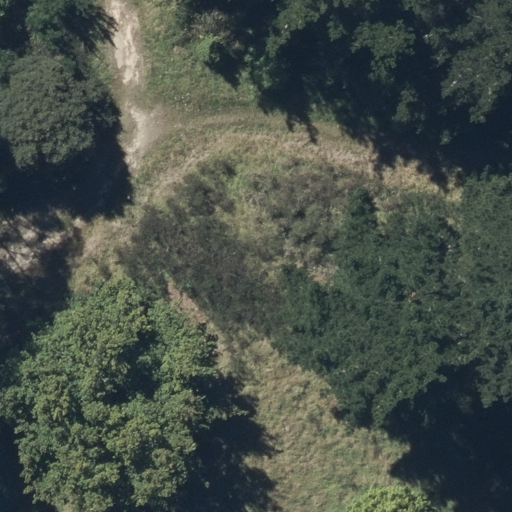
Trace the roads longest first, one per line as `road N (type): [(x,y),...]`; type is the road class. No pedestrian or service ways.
road 1 (track): [(147,116),(382,122),(511,147)]
road 2 (track): [(134,0),(144,158),(0,300)]
